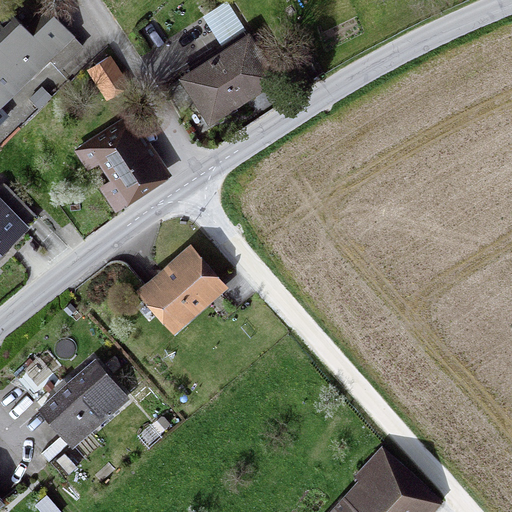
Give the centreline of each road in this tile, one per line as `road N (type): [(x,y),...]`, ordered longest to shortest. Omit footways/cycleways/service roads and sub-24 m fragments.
road 1 (residential): [(469,511),(186,183)]
road 2 (tertiary): [(186,183),(374,65),(511,1)]
road 3 (tertiary): [(0,326),(186,183)]
road 4 (residential): [(87,0),(151,103),(186,183)]
